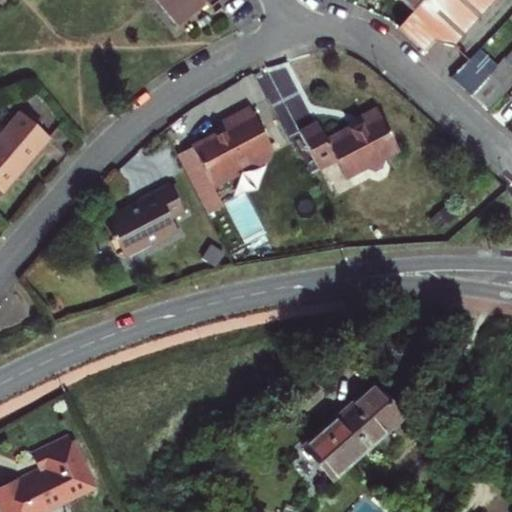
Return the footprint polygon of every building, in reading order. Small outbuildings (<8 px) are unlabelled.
[(207,0),(144,0),(170,31),(207,0)] [(393,0),(409,14),(421,0),(393,0)] [(421,0),(409,14),(395,30),(408,42),(424,56),(434,46),(449,47),(453,51),(498,0),(421,0)] [(511,73),(511,47),(500,61),(511,73)] [(490,72),(470,53),(465,59),(448,77),(462,89),(468,95),(490,72)] [(511,73),(500,61),(490,72),(468,95),(474,100),(486,111),(511,82),(511,73)] [(192,149),(212,189),(238,176),(236,172),(252,164),(253,166),(260,169),(269,164),(272,157),(271,154),(273,153),(250,107),(221,121),(223,125),(227,132),(216,137),(192,149)] [(317,122),(300,131),(319,169),(335,160),(344,178),(365,167),(373,171),(381,167),(383,158),(398,150),(377,109),(357,119),(360,125),(356,127),(351,129),(350,128),(326,140),(317,122)] [(45,143),(17,119),(0,138),(0,194),(20,172),(45,143)] [(212,131),(216,137),(227,132),(223,125),(219,127),(212,131)] [(192,149),(177,157),(207,216),(222,209),(212,189),(192,149)] [(115,255),(124,258),(151,244),(152,247),(171,237),(170,235),(177,231),(171,220),(169,217),(182,210),(169,184),(138,200),(141,205),(133,209),(126,213),(125,210),(103,221),(111,238),(108,240),(115,255)] [(444,207),(430,219),(439,230),(453,217),(444,207)] [(169,217),(171,220),(184,213),(182,210),(169,217)] [(211,246),(202,261),(216,269),(225,255),(211,246)] [(372,448),(407,415),(377,384),(366,395),(379,409),(376,412),(379,415),(375,419),(379,423),(364,438),(372,448)] [(351,409),(361,419),(369,412),(372,416),(376,412),(379,409),(366,395),(351,409)] [(369,412),(361,419),(351,409),(307,451),(337,482),(372,448),(364,438),(379,423),(375,419),(379,415),(376,412),(372,416),(369,412)] [(29,453),(36,468),(0,484),(0,511),(48,511),(98,489),(71,433),(36,449),(29,453)]
